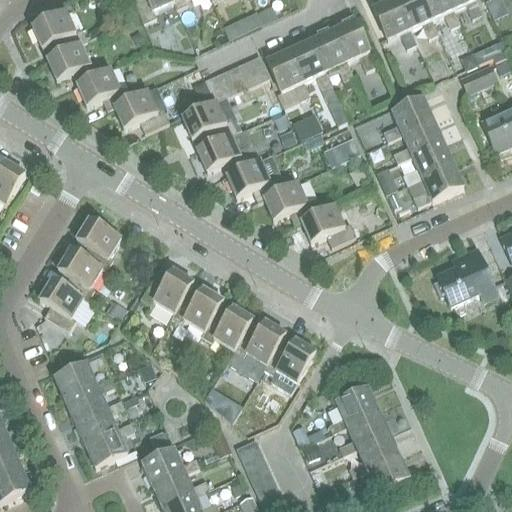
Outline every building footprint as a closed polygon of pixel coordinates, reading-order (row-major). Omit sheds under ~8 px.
[(178,15),(171,0),(144,0),(145,0),(134,5),(145,30),(158,24),(155,17),(175,9),(178,15)] [(213,6),(210,0),(171,0),(178,15),(191,10),(187,3),(193,0),(209,0),(213,6)] [(438,40),(419,0),(403,0),(395,4),(410,36),(422,30),(428,45),(438,40)] [(459,31),(445,0),(419,0),(438,40),(431,26),(443,21),(450,35),(459,31)] [(472,0),(445,0),(459,31),(460,30),(453,16),(465,11),(472,25),(482,21),(475,6),(472,0)] [(410,36),(395,4),(372,14),(387,46),(399,40),(406,54),(416,50),(409,36),(410,36)] [(273,11),(258,18),(263,30),(278,24),(273,11)] [(48,65),(81,50),(88,47),(82,34),(75,37),(66,17),(33,32),(43,54),(58,48),(63,58),(48,65)] [(356,26),(333,36),(347,68),(360,63),(366,77),(376,72),(370,59),(371,59),(356,26)] [(236,28),(225,33),(230,45),(241,40),(236,28)] [(347,68),(333,36),(311,46),(326,78),(338,72),(344,87),(354,82),(347,68)] [(326,78),(311,46),(290,56),(304,88),(316,83),(322,97),(332,92),(325,78),(326,78)] [(90,70),(81,50),(48,65),(58,87),(73,80),(78,91),(112,75),(111,74),(103,78),(97,67),(90,70)] [(502,50),(490,55),(496,69),(508,64),(502,50)] [(304,88),(290,56),(267,67),(282,98),(294,92),(301,107),(310,102),(304,88)] [(465,63),(463,71),(465,76),(477,71),(472,60),(465,63)] [(269,84),(259,62),(248,67),(258,89),(269,84)] [(258,89),(248,67),(237,72),(247,94),(258,89)] [(511,74),(508,67),(494,74),(499,83),(511,76),(511,74)] [(247,94),(237,72),(227,76),(236,98),(247,94)] [(489,73),(461,85),(467,99),(495,86),(489,73)] [(121,95),(112,75),(78,91),(88,113),(103,105),(108,116),(115,113),(149,97),(148,97),(133,104),(127,92),(121,95)] [(236,98),(227,76),(216,81),(226,103),(236,98)] [(226,103),(216,81),(205,86),(211,100),(215,109),(215,108),(226,103)] [(354,82),(344,87),(348,94),(357,90),(354,82)] [(158,118),(149,97),(115,113),(125,135),(141,128),(146,139),(170,128),(164,115),(158,118)] [(211,100),(200,105),(204,113),(215,109),(211,100)] [(433,126),(423,104),(391,118),(397,131),(383,138),(387,147),(433,126)] [(215,108),(215,109),(204,113),(182,123),(192,146),(208,139),(212,149),(196,156),(197,157),(231,142),(230,141),(237,138),(231,126),(225,129),(215,108)] [(511,114),(482,128),(496,157),(511,149),(511,114)] [(316,121),(293,131),(300,148),(323,139),(316,121)] [(443,148),(433,126),(387,147),(387,148),(402,141),(407,153),(393,159),(397,169),(443,148)] [(292,137),(282,142),(287,153),(297,148),(292,137)] [(239,161),(231,142),(197,157),(207,179),(222,172),(227,182),(260,167),(259,166),(251,170),(246,158),(239,161)] [(353,145),(338,151),(345,167),(360,160),(353,145)] [(453,170),(443,148),(397,169),(411,163),(417,175),(403,182),(407,191),(453,170)] [(0,206),(8,211),(26,180),(6,167),(0,176),(0,206)] [(269,188),(260,167),(227,182),(237,205),(252,198),(257,208),(298,190),(298,189),(281,197),(276,185),(269,188)] [(463,193),(453,170),(407,191),(421,185),(427,197),(412,203),(417,214),(432,207),(463,193)] [(393,187),(382,191),(386,201),(397,196),(393,187)] [(307,210),(298,190),(257,208),(257,209),(263,206),(273,228),(289,220),(293,231),(335,212),(334,212),(318,219),(313,207),(307,210)] [(396,197),(389,201),(394,213),(402,210),(396,197)] [(344,233),(335,212),(293,231),(294,232),(300,229),(310,250),(326,243),(331,254),(356,243),(350,230),(344,233)] [(72,255),(108,277),(114,266),(110,263),(122,243),(91,224),(78,246),(89,253),(83,262),(72,255)] [(511,238),(501,243),(511,268),(511,238)] [(437,282),(439,286),(433,289),(439,301),(444,299),(451,313),(480,300),(484,308),(498,302),(477,254),(462,261),(466,269),(437,282)] [(107,278),(108,277),(72,255),(60,276),(71,283),(65,292),(89,307),(96,296),(91,294),(103,275),(107,278)] [(174,320),(194,288),(173,275),(166,286),(156,280),(141,305),(153,312),(156,308),(174,320)] [(89,307),(65,292),(65,293),(54,286),(41,307),(52,314),(46,323),(71,338),(78,326),(73,323),(85,305),(89,307)] [(204,338),(223,307),(203,294),(196,305),(187,300),(194,288),(174,320),(172,324),(183,330),(185,327),(204,338)] [(233,357),(253,325),(233,313),(226,323),(217,318),(224,307),(223,307),(204,338),(202,342),(212,349),(215,345),(233,357)] [(265,371),(285,340),(265,327),(258,339),(249,333),(254,326),(253,325),(233,357),(245,364),(247,360),(265,371)] [(286,340),(285,340),(265,371),(266,371),(264,376),(275,383),(277,379),(296,390),(315,359),(294,347),(288,357),(279,352),(286,340)] [(56,385),(66,407),(113,386),(112,384),(98,391),(91,377),(106,371),(103,362),(88,369),(88,371),(56,385)] [(151,369),(139,375),(145,388),(157,382),(151,369)] [(116,393),(113,386),(66,407),(76,429),(123,408),(122,407),(107,414),(101,400),(116,393)] [(378,417),(368,394),(336,409),(343,424),(329,431),(332,438),(378,417)] [(309,406),(303,415),(311,420),(316,411),(309,406)] [(126,415),(123,408),(76,429),(86,451),(133,430),(132,429),(117,435),(111,421),(126,415)] [(388,439),(378,417),(332,438),(333,440),(347,433),(353,447),(339,453),(342,461),(388,439)] [(136,437),(133,430),(86,451),(96,474),(129,460),(121,444),(136,437)] [(303,432),(292,437),(300,455),(311,450),(303,432)] [(163,438),(150,444),(154,454),(167,448),(163,438)] [(0,464),(16,458),(7,439),(0,441),(0,464)] [(399,462),(388,439),(342,461),(343,462),(357,455),(363,469),(349,475),(352,483),(399,462)] [(241,465),(261,456),(257,445),(237,455),(241,465)] [(226,447),(214,452),(219,463),(230,457),(226,447)] [(314,452),(304,456),(305,457),(309,467),(319,463),(314,453),(314,452)] [(154,494),(200,473),(197,465),(182,472),(175,456),(144,471),(154,494)] [(246,475),(266,466),(261,456),(241,465),(246,475)] [(0,487),(24,476),(16,458),(0,464),(0,487)] [(409,484),(399,462),(352,483),(353,484),(367,478),(373,491),(359,497),(363,506),(377,499),(409,484)] [(270,476),(266,466),(246,475),(250,485),(270,476)] [(201,474),(200,473),(154,494),(162,511),(172,511),(210,495),(207,488),(192,494),(186,481),(201,474)] [(0,511),(33,496),(24,476),(0,487),(0,511)] [(275,486),(270,476),(250,485),(255,495),(275,486)] [(280,496),(275,486),(255,495),(260,505),(280,496)] [(211,496),(210,495),(172,511),(218,511),(217,510),(211,511),(200,511),(196,502),(211,496)] [(271,511),(284,506),(280,496),(260,505),(262,511),(271,511)]
